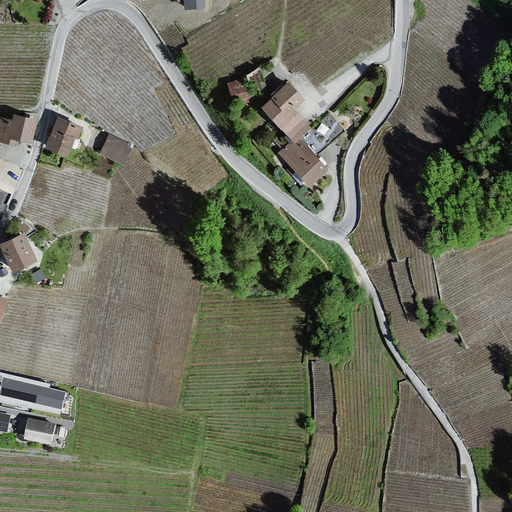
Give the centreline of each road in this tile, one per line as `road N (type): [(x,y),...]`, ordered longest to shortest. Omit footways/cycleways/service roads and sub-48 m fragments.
road 1 (tertiary): [(404,0),(395,84),(352,160),(346,227),(319,228),(243,167),(139,20),(100,3),(62,34),(37,146),(0,235)]
road 2 (track): [(0,450),(174,471)]
